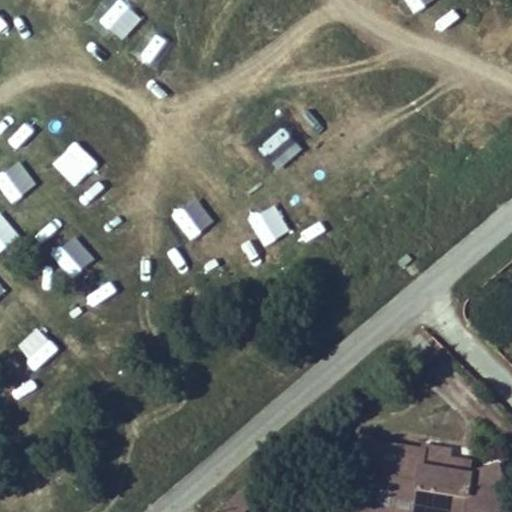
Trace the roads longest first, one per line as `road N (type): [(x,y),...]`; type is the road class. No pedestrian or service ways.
road 1 (unclassified): [(151,511),(416,283)]
road 2 (unclassified): [(511,375),(416,283)]
road 3 (unclassified): [(416,283),(511,204)]
